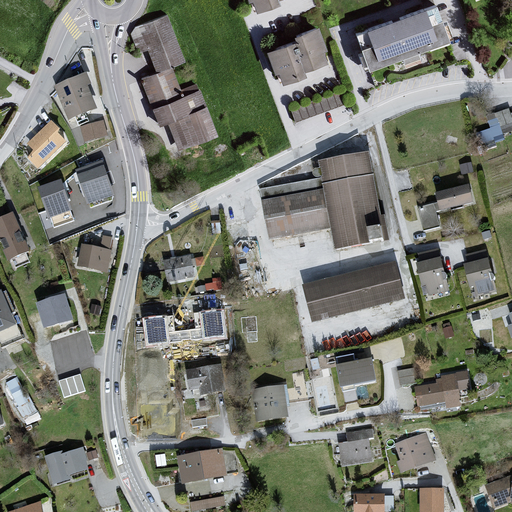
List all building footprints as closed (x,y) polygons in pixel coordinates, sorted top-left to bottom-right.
[(243,0),(247,14),(277,5),(278,0),(243,0)] [(448,41),(435,5),(354,35),(367,71),(448,41)] [(168,17),(134,29),(129,35),(136,55),(145,52),(152,72),(133,79),(152,132),(164,127),(175,156),(220,140),(200,84),(180,91),(171,68),(184,63),(168,17)] [(293,43),(266,52),(277,84),(304,75),(304,71),(328,63),(317,30),(293,37),(293,43)] [(87,76),(53,89),(68,126),(94,116),(88,101),(92,100),(88,90),(92,88),(87,76)] [(511,128),(511,110),(511,111),(509,107),(496,111),(497,116),(488,119),(490,127),(481,129),(485,144),(506,138),(503,131),(511,128)] [(104,117),(80,125),(85,141),(109,133),(104,117)] [(71,146),(52,125),(27,147),(35,155),(26,163),(38,176),(71,146)] [(72,128),(77,142),(84,140),(79,125),(72,128)] [(373,156),(318,166),(323,193),(261,203),(268,243),(329,233),(332,255),(388,246),(373,156)] [(112,194),(101,162),(78,170),(89,202),(112,194)] [(73,219),(60,182),(40,189),(54,226),(73,219)] [(469,190),(436,197),(438,207),(439,213),(473,205),(469,190)] [(438,207),(418,211),(423,233),(443,229),(438,207)] [(15,219),(0,224),(0,251),(5,266),(29,257),(15,219)] [(111,253),(83,247),(78,270),(107,276),(111,253)] [(438,253),(415,258),(424,299),(447,294),(438,253)] [(486,253),(462,259),(472,301),(495,295),(486,253)] [(190,258),(163,263),(168,288),(196,282),(190,258)] [(395,264),(302,287),(312,327),(406,304),(395,264)] [(0,292),(0,328),(14,323),(0,292)] [(71,318),(63,295),(38,303),(45,326),(71,318)] [(99,309),(92,307),(91,316),(98,318),(99,309)] [(221,312),(203,314),(206,336),(223,334),(221,312)] [(163,318),(146,320),(149,342),(166,340),(163,318)] [(372,360),(337,368),(343,393),(378,385),(372,360)] [(220,365),(187,371),(190,388),(201,386),(203,392),(224,389),(220,365)] [(411,366),(398,367),(400,382),(413,380),(411,366)] [(470,390),(468,372),(436,377),(434,387),(414,390),(417,409),(444,405),(445,412),(461,410),(458,392),(470,390)] [(85,391),(80,374),(59,381),(64,398),(85,391)] [(6,381),(24,416),(35,410),(17,375),(6,381)] [(289,422),(283,388),(253,392),(258,427),(289,422)] [(366,432),(346,435),(347,445),(368,442),(366,432)] [(437,462),(427,436),(394,448),(403,474),(437,462)] [(347,445),(337,446),(340,470),(371,466),(368,442),(347,445)] [(222,451),(176,460),(182,489),(228,480),(222,451)] [(61,454),(44,459),(53,488),(70,483),(70,478),(88,472),(82,453),(62,459),(61,454)] [(511,479),(485,489),(492,511),(495,511),(511,506),(511,479)] [(443,511),(443,493),(418,494),(418,511),(443,511)] [(225,496),(201,497),(201,506),(225,505),(225,496)] [(385,511),(385,498),(354,499),(354,511),(385,511)] [(191,500),(192,508),(200,508),(200,499),(191,500)]
